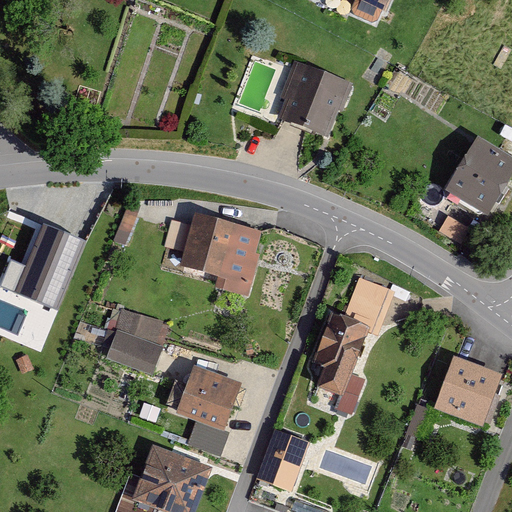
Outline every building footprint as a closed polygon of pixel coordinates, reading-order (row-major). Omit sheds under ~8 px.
[(390,0),(359,0),(355,10),(357,18),(373,25),(381,22),(390,0)] [(349,83),(308,68),(288,123),(328,138),(349,83)] [(511,194),(511,160),(483,144),(454,194),(497,219),(511,194)] [(263,236),(196,216),(180,272),(220,284),(218,292),(250,302),(255,287),(248,285),(263,236)] [(56,309),(85,241),(43,223),(15,291),(56,309)] [(372,325),(358,320),(356,327),(335,320),(318,370),(327,374),(320,392),(348,402),(372,334),(369,332),(372,325)] [(165,352),(117,335),(107,362),(155,379),(165,352)] [(508,383),(458,364),(441,410),(492,429),(508,383)] [(247,394),(196,374),(189,393),(177,388),(167,413),(225,435),(234,411),(240,414),(247,394)] [(230,440),(197,429),(191,447),(224,458),(230,440)] [(311,451),(276,438),(261,480),(296,492),(311,451)] [(200,511),(216,469),(157,446),(144,481),(132,476),(118,511),(162,511),(163,511),(166,511),(200,511)]
